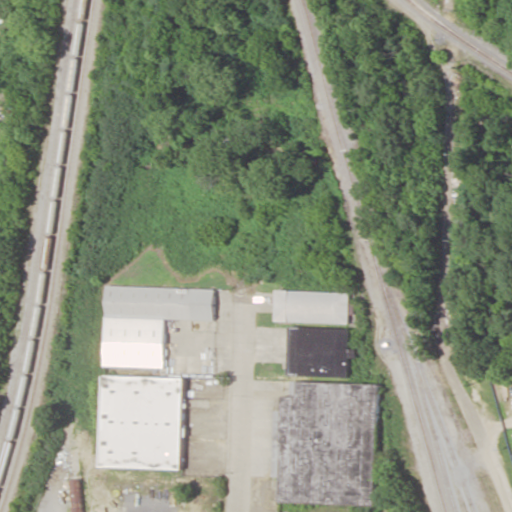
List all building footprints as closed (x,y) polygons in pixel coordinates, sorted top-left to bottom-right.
[(216,289),(107,285),(105,366),(165,368),(166,319),(215,320),(216,289)] [(350,324),(351,293),(278,290),(277,321),(350,324)] [(352,328),(291,326),(290,375),(350,378),(351,356),(358,357),(358,349),(351,348),(352,328)] [(183,469),(186,378),(104,375),(101,466),(183,469)] [(381,383),(292,381),(292,394),(283,394),(283,411),(275,411),(273,477),(281,477),(280,503),(377,505),(381,383)] [(71,511),(81,511),(81,479),(71,479),(71,511)]
